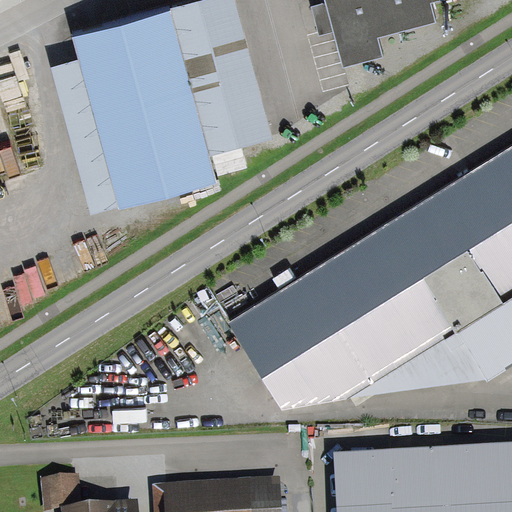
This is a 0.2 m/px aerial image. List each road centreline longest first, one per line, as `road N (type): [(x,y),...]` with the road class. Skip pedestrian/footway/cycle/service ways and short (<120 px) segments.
road 1 (tertiary): [(511,55),(0,382)]
road 2 (track): [(511,438),(291,443)]
